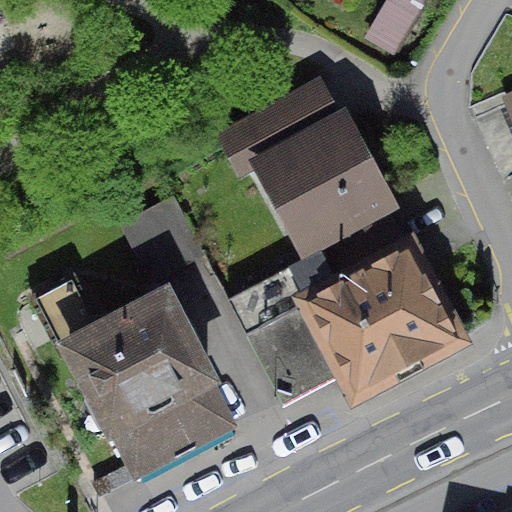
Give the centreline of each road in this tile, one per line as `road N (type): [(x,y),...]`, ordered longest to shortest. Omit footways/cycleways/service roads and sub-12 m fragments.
road 1 (residential): [(490,0),(436,91),(511,261)]
road 2 (secondary): [(276,511),(511,394)]
